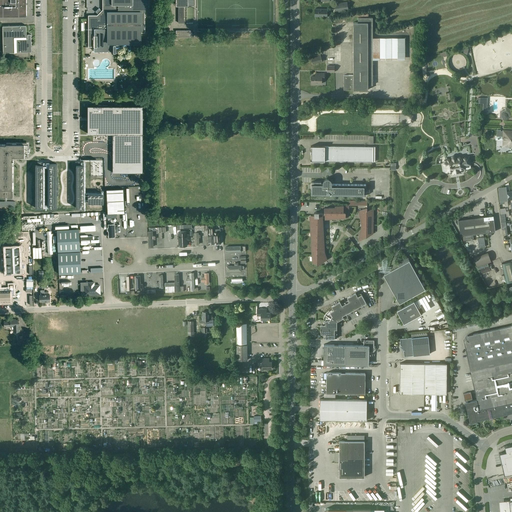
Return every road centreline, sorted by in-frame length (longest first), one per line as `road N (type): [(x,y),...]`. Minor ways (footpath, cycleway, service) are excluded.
road 1 (unclassified): [(292,288),(294,0)]
road 2 (track): [(17,452),(265,445),(272,437)]
road 3 (unclassified): [(292,288),(311,287),(493,187)]
road 4 (unclassified): [(291,508),(292,298)]
road 5 (unclassified): [(484,446),(441,416),(382,416),(380,325)]
road 6 (unknown): [(405,505),(408,447),(432,430),(445,442),(444,511)]
road 7 (unknown): [(376,479),(324,480),(314,443),(349,435),(380,444)]
